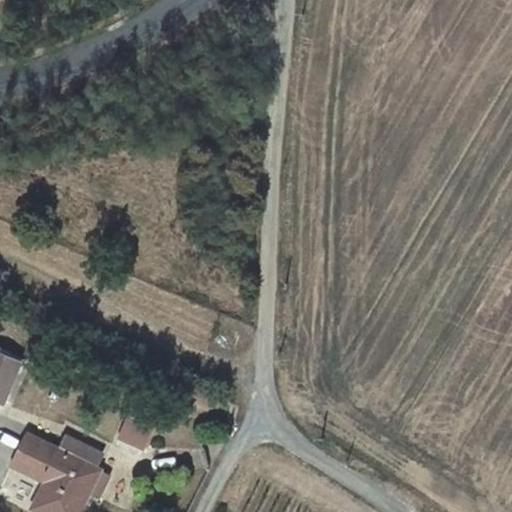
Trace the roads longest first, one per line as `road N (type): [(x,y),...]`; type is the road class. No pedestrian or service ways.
road 1 (unclassified): [(287,0),(266,403),(272,426),(400,511)]
road 2 (tertiary): [(188,0),(144,32),(60,70),(0,83)]
road 3 (track): [(266,403),(206,511)]
